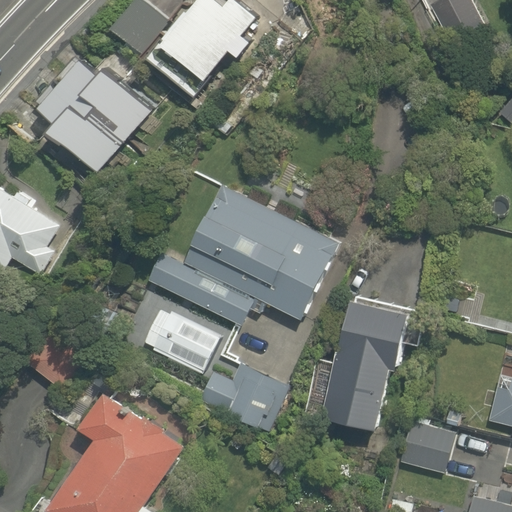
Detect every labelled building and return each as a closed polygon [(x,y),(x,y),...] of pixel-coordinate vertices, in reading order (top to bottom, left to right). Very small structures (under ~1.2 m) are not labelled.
[(259,38),(251,32),(267,12),(251,0),(192,0),(175,22),(148,0),(135,0),(113,29),(198,98),(235,52),(243,58),(259,38)] [(487,19),(475,0),(433,0),(432,1),(455,38),(487,19)] [(99,72),(83,57),(40,107),(56,121),(49,129),(100,174),(157,108),(106,64),(99,72)] [(18,258),(43,273),(72,226),(0,180),(0,270),(7,275),(18,258)] [(252,309),(262,313),(268,301),(304,318),(341,243),(220,184),(183,261),(165,252),(151,280),(169,289),(244,325),(252,309)] [(415,305),(354,291),(325,414),(386,428),(415,305)] [(291,385),(244,358),(234,375),(220,368),(203,397),(216,405),(263,432),(291,385)] [(492,419),(511,423),(511,369),(505,367),(492,419)] [(62,511),(160,511),(148,504),(186,444),(165,430),(171,420),(138,400),(132,409),(103,391),(82,423),(97,433),(81,457),(51,505),(62,511)] [(445,473),(456,431),(415,421),(404,462),(445,473)] [(511,511),(511,448),(487,442),(468,510),(474,511),(511,511)] [(416,511),(418,498),(394,495),(392,511),(416,511)]
